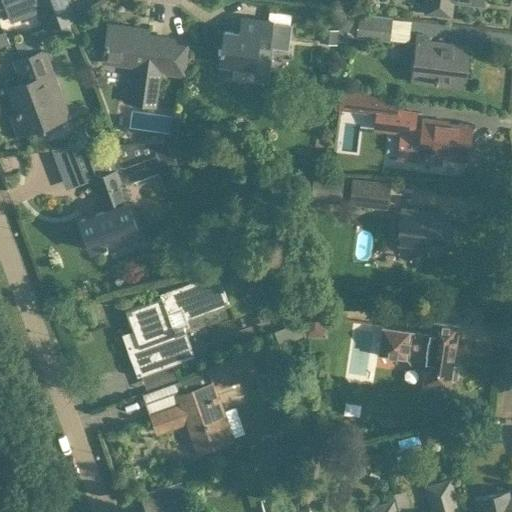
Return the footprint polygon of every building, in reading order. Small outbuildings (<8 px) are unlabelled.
[(3,0),(6,7),(12,22),(37,12),(45,32),(72,21),(64,0),(3,0)] [(425,0),(424,13),(430,14),(450,16),(452,0),(471,2),(481,4),(481,0),(425,0)] [(357,36),(360,12),(350,11),(347,34),(357,36)] [(389,40),(392,16),(360,12),(357,36),(389,40)] [(217,46),(217,49),(221,50),(219,61),(252,66),(251,79),(267,82),(272,46),(288,48),(291,23),(241,16),(239,31),(223,29),(221,47),(217,46)] [(107,22),(102,60),(135,65),(132,87),(126,86),(124,99),(154,103),(158,74),(182,77),(187,41),(169,38),(169,37),(134,32),(135,26),(107,22)] [(321,27),(319,39),(335,41),(336,29),(321,27)] [(0,33),(0,48),(9,45),(4,32),(0,33)] [(463,86),(467,46),(426,41),(427,35),(417,34),(412,80),(463,86)] [(13,44),(19,59),(38,51),(33,36),(13,44)] [(22,82),(8,87),(17,110),(15,111),(16,113),(11,115),(18,134),(58,119),(47,90),(57,86),(43,50),(38,51),(19,59),(14,60),(22,82)] [(396,99),(341,92),(339,108),(385,114),(394,115),(395,110),(396,99)] [(417,113),(395,110),(394,115),(385,114),(383,130),(404,133),(400,158),(419,160),(420,153),(442,156),(441,163),(442,163),(443,156),(466,159),(465,166),(466,166),(467,152),(469,153),(470,147),(468,147),(471,127),(423,121),(422,132),(414,131),(417,113)] [(170,152),(168,146),(166,141),(79,146),(84,157),(92,179),(97,192),(101,191),(108,209),(80,219),(91,250),(138,233),(127,202),(124,203),(117,185),(129,180),(176,163),(172,151),(170,152)] [(312,175),(310,200),(341,203),(343,178),(312,175)] [(348,205),(386,209),(389,182),(351,178),(348,205)] [(402,209),(397,241),(426,245),(425,251),(445,253),(446,241),(451,242),(453,227),(448,227),(450,215),(402,209)] [(160,293),(161,297),(126,310),(138,342),(127,347),(138,377),(183,360),(182,359),(193,355),(184,331),(186,330),(184,327),(175,330),(168,312),(184,307),(188,317),(186,318),(187,319),(208,311),(207,310),(227,303),(227,304),(229,304),(216,268),(192,273),(195,280),(160,293)] [(322,278),(293,279),(293,297),(322,296),(322,278)] [(322,315),(304,315),(305,337),(322,337),(322,315)] [(285,325),(274,329),(280,343),(303,334),(298,320),(285,325)] [(452,366),(456,344),(459,324),(431,320),(429,334),(390,328),(386,353),(425,359),(421,384),(449,388),(450,379),(453,380),(455,378),(457,368),(455,366),(452,366)] [(255,356),(260,372),(278,367),(273,351),(255,356)] [(199,451),(234,439),(217,388),(257,376),(252,357),(207,370),(171,383),(178,404),(151,414),(158,431),(188,420),(199,451)] [(428,445),(440,441),(437,429),(424,432),(428,445)] [(156,511),(190,501),(188,493),(183,479),(140,492),(146,511),(156,511)] [(432,511),(460,511),(458,505),(451,479),(425,486),(432,511)] [(310,511),(308,503),(313,501),(314,501),(307,480),(276,490),(276,491),(282,510),(275,511),(310,511)] [(511,511),(511,494),(508,496),(507,492),(475,499),(478,511),(511,511)] [(368,511),(397,511),(394,500),(367,507),(368,511)]
